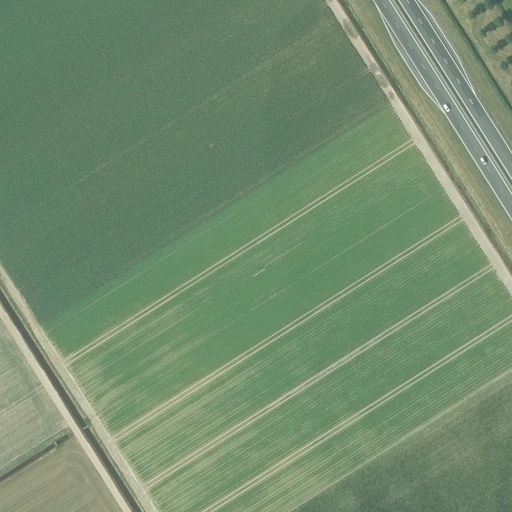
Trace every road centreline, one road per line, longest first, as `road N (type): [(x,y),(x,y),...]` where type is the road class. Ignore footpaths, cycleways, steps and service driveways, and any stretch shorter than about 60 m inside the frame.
road 1 (trunk): [(380,0),(511,208)]
road 2 (trunk): [(511,166),(406,0)]
